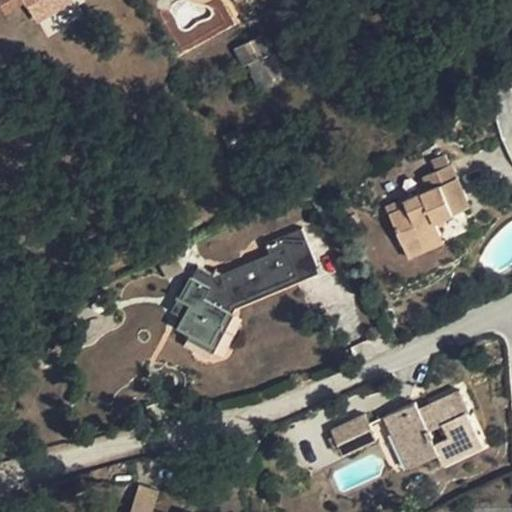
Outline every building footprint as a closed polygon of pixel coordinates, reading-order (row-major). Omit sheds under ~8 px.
[(33,0),(0,0),(8,11),(27,0),(28,3),(33,0)] [(274,78),(282,73),(272,52),(263,34),(254,39),(247,42),(237,47),(246,65),(248,64),(260,87),(274,80),(274,78)] [(391,213),(404,242),(421,234),(424,243),(443,235),(436,219),(471,205),(452,163),(424,176),(430,189),(405,200),(408,206),(391,213)] [(191,275),(180,298),(190,303),(184,316),(179,326),(213,344),(234,305),(299,278),(298,274),(319,265),(302,228),(267,243),(271,252),(217,275),(211,272),(205,282),(191,275)] [(421,234),(404,242),(411,257),(446,242),(443,235),(424,243),(421,234)] [(173,310),(184,316),(190,303),(180,298),(173,310)] [(71,325),(65,312),(37,326),(43,338),(71,325)] [(460,388),(426,404),(429,409),(422,413),(419,407),(416,401),(387,416),(402,450),(413,445),(420,461),(439,452),(445,463),(484,445),(467,411),(470,409),(460,388)] [(426,404),(419,407),(422,413),(429,409),(426,404)] [(333,431),(344,455),(378,439),(366,414),(333,431)] [(409,466),(420,461),(413,445),(402,450),(409,466)] [(153,511),(155,508),(160,489),(139,482),(131,511),(186,511),(185,511),(153,511)]
